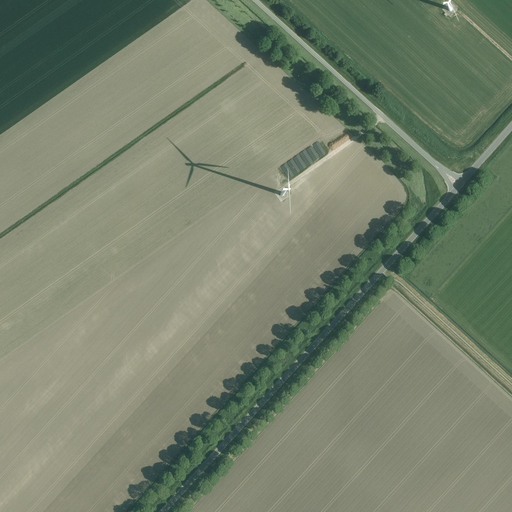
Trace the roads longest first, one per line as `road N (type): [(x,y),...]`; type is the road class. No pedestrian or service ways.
road 1 (unclassified): [(162,511),(460,185)]
road 2 (unclassified): [(460,185),(256,0)]
